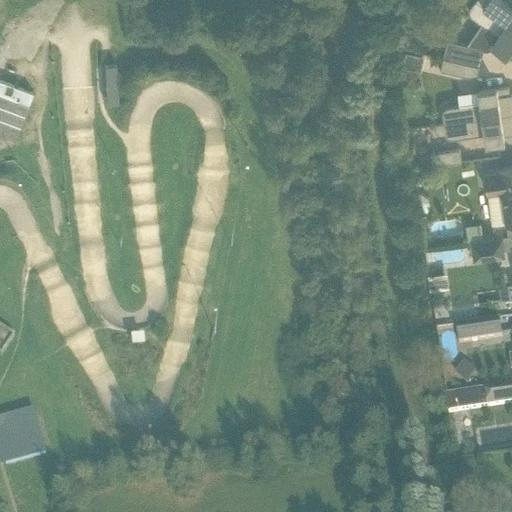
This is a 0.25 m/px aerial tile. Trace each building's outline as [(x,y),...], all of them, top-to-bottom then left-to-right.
[(475,0),(475,1),(511,26),(511,0),(510,0),(508,4),(502,0),(475,0)] [(447,40),(443,58),(480,67),(483,54),(486,54),(492,46),(511,59),(511,26),(475,1),(470,8),(469,11),(468,14),(469,15),(471,17),(481,24),(467,45),(447,40)] [(443,58),(440,71),(457,75),(477,79),(480,67),(443,58)] [(114,64),(99,65),(102,105),(117,103),(114,64)] [(0,81),(0,133),(15,139),(32,93),(0,81)] [(511,94),(510,94),(509,87),(477,91),(479,102),(447,107),(444,109),(443,111),(442,113),(443,124),(511,114),(511,94)] [(511,114),(443,124),(445,133),(445,135),(447,137),(448,138),(450,138),(484,134),(485,146),(511,141),(511,114)] [(432,166),(462,162),(460,150),(430,154),(432,166)] [(503,171),(485,174),(488,195),(492,225),(505,223),(506,225),(507,236),(511,235),(511,167),(503,168),(503,171)] [(469,242),(483,240),(480,223),(467,225),(469,242)] [(472,263),(506,258),(503,237),(483,240),(469,242),(472,263)] [(457,343),(502,336),(499,318),(455,325),(457,343)] [(0,354),(1,356),(14,336),(0,326),(0,354)] [(511,384),(483,389),(485,404),(486,406),(511,402),(511,384)] [(465,391),(445,395),(448,412),(486,406),(485,404),(483,389),(465,391)]
